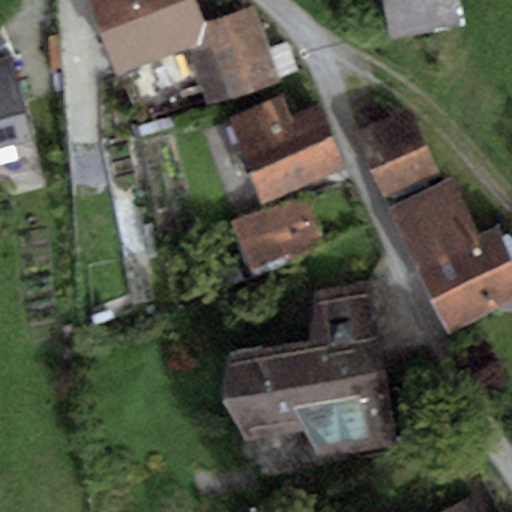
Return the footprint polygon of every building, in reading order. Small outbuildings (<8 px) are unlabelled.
[(197,0),(87,0),(116,77),(188,51),(198,47),(205,22),(197,0)] [(459,0),(383,0),(390,38),(464,26),(459,0)] [(198,47),(188,51),(206,105),(282,80),(257,5),(205,22),(198,47)] [(0,149),(35,141),(13,58),(2,22),(0,23),(0,149)] [(284,94),(229,117),(264,200),(345,166),(320,106),(293,117),(284,94)] [(412,111),(358,133),(385,197),(439,175),(412,111)] [(453,177),(389,208),(449,333),(511,302),(511,236),(509,234),(502,238),(496,225),(480,233),(453,177)] [(307,198),(233,224),(249,269),(323,242),(307,198)] [(310,342),(230,354),(223,398),(252,437),(302,430),(322,458),(395,442),(368,282),(314,291),(310,342)] [(483,511),(475,496),(446,511),(483,511)]
